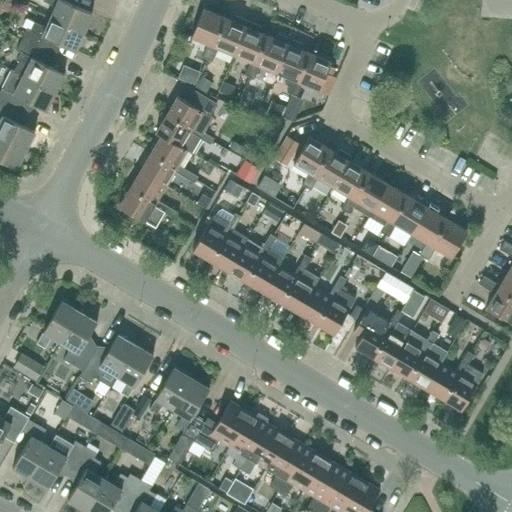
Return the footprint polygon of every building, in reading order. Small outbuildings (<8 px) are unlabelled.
[(92,13),(61,0),(43,0),(43,2),(55,7),(50,17),(84,32),(92,13)] [(213,46),(225,18),(203,9),(191,36),(208,44),(205,50),(215,54),(218,48),(213,46)] [(234,54),(248,21),(235,15),(232,21),(225,18),(213,46),(218,48),(234,54)] [(75,51),(84,32),(50,17),(46,28),(34,22),(30,31),(27,30),(22,40),(48,52),(53,41),(75,51)] [(259,32),(261,26),(248,21),(234,54),(250,61),(247,68),(257,72),(260,65),(255,63),(267,35),(259,32)] [(276,72),(290,38),(277,33),(275,39),(267,35),(255,63),(260,65),(276,72)] [(301,49),(303,44),(290,38),(276,72),(292,79),(289,86),(299,90),(302,83),(297,81),(309,53),(301,49)] [(11,69),(11,70),(13,71),(22,76),(34,81),(55,92),(64,74),(50,67),(43,63),(48,52),(22,40),(17,50),(20,51),(16,60),(18,61),(16,65),(13,71),(11,69)] [(212,61),(215,54),(205,50),(202,57),(212,61)] [(326,73),(331,62),(309,53),(297,81),(302,83),(319,90),(326,73)] [(254,79),(257,72),(247,68),(244,75),(254,79)] [(1,88),(0,90),(0,100),(19,110),(24,100),(46,111),(55,92),(34,81),(22,76),(13,71),(11,70),(2,87),(1,88)] [(329,94),(336,78),(326,73),(319,90),(329,94)] [(237,82),(225,78),(220,89),(233,94),(237,82)] [(296,96),(299,90),(289,86),(287,92),(296,96)] [(200,138),(204,132),(213,117),(177,96),(166,114),(192,130),(191,133),(200,138)] [(13,121),(19,110),(0,100),(0,136),(26,150),(35,132),(13,121)] [(191,133),(192,130),(166,114),(155,132),(161,135),(182,147),(191,133)] [(274,139),(280,125),(269,120),(262,134),(274,139)] [(210,144),(214,138),(204,132),(200,138),(210,144)] [(182,147),(161,135),(151,152),(177,168),(175,171),(185,177),(188,171),(178,165),(187,150),(182,147)] [(0,159),(16,168),(26,150),(0,136),(0,159)] [(313,175),(329,149),(309,136),(293,162),(309,172),(305,178),(314,184),(318,177),(313,175)] [(286,166),(298,145),(286,138),(274,158),(286,166)] [(333,186),(349,160),(329,149),(313,175),(318,177),(333,186)] [(175,171),(177,168),(151,152),(140,170),(166,186),(175,171)] [(353,198),(368,172),(349,160),(333,186),(348,195),(344,202),(353,207),(357,201),(353,198)] [(158,200),(166,186),(140,170),(130,188),(156,203),(154,206),(164,212),(167,206),(158,200)] [(194,183),(198,177),(188,171),(185,177),(194,183)] [(368,216),(388,183),(368,172),(353,198),(357,201),(353,207),(368,216)] [(310,190),(314,184),(305,178),(301,185),(310,190)] [(232,196),(238,187),(229,181),(223,190),(232,196)] [(392,221),(407,195),(388,183),(368,216),(383,225),(392,230),(396,224),(392,221)] [(154,206),(156,203),(130,188),(119,206),(145,221),(154,206)] [(269,200),(256,193),(251,203),(264,209),(269,200)] [(411,233),(427,207),(407,195),(392,221),(396,224),(411,233)] [(283,211),(269,202),(263,212),(277,220),(283,211)] [(349,213),(353,207),(344,202),(341,208),(349,213)] [(173,218),(177,212),(167,206),(164,212),(173,218)] [(431,245),(446,218),(427,207),(411,233),(426,242),(423,248),(432,254),(435,247),(431,245)] [(229,223),(229,222),(214,213),(192,250),(211,260),(226,234),(229,236),(235,226),(229,223)] [(241,217),(238,215),(235,213),(229,222),(229,223),(235,226),(241,217)] [(451,257),(467,231),(446,218),(431,245),(435,247),(451,257)] [(316,242),(321,233),(304,223),(299,232),(316,242)] [(389,237),(392,230),(383,225),(380,231),(389,237)] [(226,234),(211,260),(228,271),(247,239),(233,230),(229,236),(226,234)] [(276,237),(273,236),(270,234),(264,244),(270,247),(276,237)] [(247,239),(228,271),(246,281),(261,255),(264,257),(269,248),(270,247),(264,244),(262,247),(247,239)] [(507,254),(511,245),(504,240),(499,249),(507,254)] [(394,257),(376,246),(372,254),(391,265),(394,257)] [(261,255),(246,281),(263,292),(279,266),(284,257),(269,248),(264,257),(261,255)] [(428,260),(432,254),(423,248),(419,255),(428,260)] [(311,258),(308,256),(305,255),(299,264),(305,268),(311,258)] [(299,278),(305,268),(299,264),(293,274),(279,266),(263,292),(281,302),(296,276),(299,278)] [(296,276),(281,302),(298,312),(314,286),(319,278),(304,269),(299,278),(296,276)] [(401,277),(386,270),(379,281),(393,290),(401,277)] [(491,280),(486,288),(495,293),(497,289),(511,298),(511,274),(507,272),(499,285),(491,280)] [(346,279),(343,277),(340,275),(334,285),(340,289),(346,279)] [(486,288),(491,280),(483,275),(478,284),(486,288)] [(334,299),(340,289),(334,285),(328,295),(314,286),(298,312),(316,323),(331,297),(334,299)] [(334,334),(355,298),(340,289),(334,299),(331,297),(316,323),(334,334)] [(511,298),(497,289),(495,293),(486,307),(511,322),(511,298)] [(413,290),(407,301),(417,307),(424,296),(413,290)] [(442,320),(449,309),(431,299),(425,309),(442,320)] [(61,342),(79,311),(61,301),(45,329),(43,332),(37,343),(44,348),(51,337),(61,342)] [(391,319),(389,323),(366,309),(353,331),(361,336),(355,346),(373,357),(388,331),(392,332),(397,323),(391,319)] [(403,313),(400,311),(397,309),(391,319),(397,323),(392,332),(388,331),(373,357),(390,367),(406,341),(411,331),(397,323),(403,313)] [(71,325),(61,342),(70,348),(64,359),(69,362),(72,364),(83,370),(89,359),(95,349),(84,343),(97,322),(79,311),(71,325)] [(432,330),(426,340),(432,343),(438,334),(435,332),(432,330)] [(406,341),(390,367),(408,378),(423,351),(427,353),(432,343),(426,340),(412,331),(411,331),(406,341)] [(117,376),(135,344),(117,334),(106,353),(96,347),(95,349),(89,359),(79,376),(90,382),(93,377),(110,387),(117,376)] [(441,362),(447,352),(432,343),(427,353),(423,351),(408,378),(425,388),(441,362)] [(134,386),(153,355),(135,344),(117,376),(126,381),(120,392),(128,397),(134,386)] [(467,364),(473,355),(467,351),(461,361),(467,364)] [(36,381),(44,367),(23,354),(15,368),(36,381)] [(462,374),(467,365),(467,364),(461,361),(455,370),(441,362),(425,388),(443,398),(458,372),(462,374)] [(461,409),(482,374),(467,365),(462,374),(458,372),(443,398),(461,409)] [(173,409),(191,378),(174,367),(155,399),(149,410),(156,414),(163,403),(173,409)] [(184,430),(209,388),(191,378),(173,409),(182,415),(176,426),(184,430)] [(229,446),(249,412),(230,401),(203,447),(211,452),(219,439),(229,446)] [(14,442),(28,417),(10,406),(3,419),(0,417),(0,441),(3,436),(14,442)] [(112,426),(121,432),(133,411),(124,406),(112,426)] [(240,469),(268,423),(249,412),(229,446),(240,452),(232,464),(240,469)] [(266,468),(286,434),(268,423),(240,469),(249,474),(256,461),(266,468)] [(39,440),(45,429),(37,425),(31,436),(12,467),(30,478),(49,446),(39,440)] [(194,441),(182,434),(168,458),(179,465),(180,463),(194,441)] [(278,491),(305,445),(286,434),(266,468),(277,474),(269,486),(278,491)] [(69,474),(85,447),(75,441),(72,445),(65,441),(58,452),(49,446),(30,478),(48,488),(59,468),(69,474)] [(304,490),(323,456),(305,445),(278,491),(286,496),(293,483),(304,490)] [(93,458),(96,453),(85,447),(69,474),(79,480),(67,500),(85,510),(104,479),(94,473),(100,462),(93,458)] [(312,511),(315,511),(342,467),(323,456),(304,490),(314,496),(307,508),(312,511)] [(341,511),(360,478),(342,467),(315,511),(326,511),(330,506),(341,511)] [(130,474),(127,478),(120,474),(113,484),(104,479),(85,510),(87,511),(107,511),(114,501),(124,507),(140,480),(130,474)] [(366,511),(380,490),(360,478),(341,511),(366,511)] [(148,490),(150,486),(140,480),(124,507),(132,511),(158,511),(159,511),(149,505),(155,495),(148,490)] [(195,511),(197,510),(186,503),(182,510),(175,506),(171,511),(159,511),(158,511),(195,511)]
